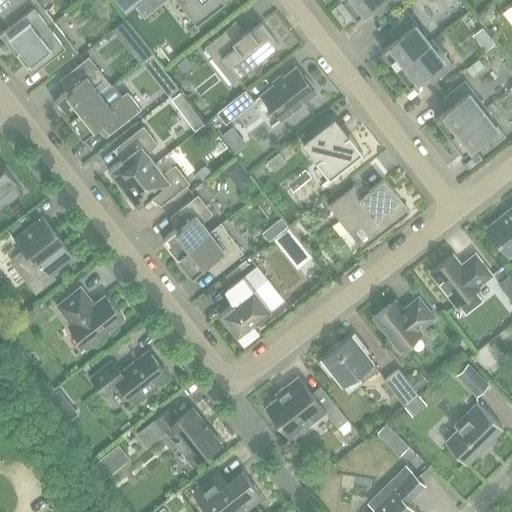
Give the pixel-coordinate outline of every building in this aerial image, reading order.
[(20,0),(0,0),(0,12),(2,15),(20,0)] [(0,31),(15,51),(54,21),(37,0),(20,0),(2,15),(9,24),(0,30),(0,31)] [(132,0),(114,0),(124,14),(136,5),(132,0)] [(142,0),(135,6),(144,17),(165,0),(142,0)] [(177,0),(196,25),(227,0),(177,0)] [(342,0),(356,17),(371,5),(378,14),(396,0),(342,0)] [(450,0),(456,9),(467,1),(466,0),(450,0)] [(381,49),(395,67),(429,41),(428,40),(415,24),(417,23),(409,13),(390,28),(397,37),(381,49)] [(78,51),(54,21),(15,51),(31,71),(40,64),(48,74),(78,51)] [(238,77),(256,63),(258,62),(259,61),(261,60),(263,60),(264,56),(279,45),(261,22),(251,29),(249,27),(240,34),(233,24),(204,47),(213,58),(222,57),(238,77)] [(487,35),(479,41),(487,50),(495,44),(487,35)] [(432,37),(428,40),(429,41),(395,67),(409,85),(425,73),(432,82),(454,65),(432,37)] [(111,84),(103,74),(89,56),(63,75),(71,85),(53,100),(68,119),(100,93),(111,84)] [(186,58),(176,65),(183,73),(192,65),(186,58)] [(479,61),(468,70),(473,77),(485,68),(479,61)] [(303,76),(296,66),(261,94),(281,119),(315,92),(313,88),(315,87),(305,74),(303,76)] [(164,87),(169,92),(177,86),(170,76),(165,80),(164,87)] [(435,117),(449,135),(482,109),(483,110),(486,107),(465,79),(443,96),(450,105),(435,117)] [(245,89),(217,112),(225,123),(254,100),(245,89)] [(108,103),(100,93),(68,119),(83,137),(101,123),(109,133),(141,108),(127,90),(108,103)] [(178,108),(187,101),(179,91),(171,98),(178,108)] [(495,126),(483,110),(482,109),(449,135),(463,153),(478,141),(485,150),(505,135),(497,125),(495,126)] [(333,120),(303,144),(329,178),(362,152),(349,134),(346,136),(333,120)] [(117,179),(123,187),(155,162),(147,153),(157,143),(143,125),(118,145),(126,155),(108,169),(116,180),(117,179)] [(231,127),(222,135),(235,152),(245,145),(231,127)] [(278,151),(267,160),(274,169),(286,160),(278,151)] [(231,176),(240,169),(234,161),(225,168),(231,176)] [(163,172),(155,162),(123,187),(130,195),(129,196),(137,207),(150,197),(161,204),(189,182),(175,164),(163,172)] [(197,170),(202,177),(210,171),(205,164),(197,170)] [(0,200),(3,198),(8,204),(24,192),(4,166),(2,168),(0,165),(0,200)] [(354,183),(328,204),(348,230),(357,222),(372,241),(409,211),(383,178),(363,194),(354,183)] [(162,238),(177,257),(220,223),(220,222),(209,231),(202,222),(212,212),(197,194),(172,214),(180,224),(162,238)] [(511,206),(486,227),(509,255),(511,252),(511,206)] [(26,252),(14,262),(36,290),(52,277),(50,274),(74,255),(42,215),(14,237),(26,252)] [(282,219),(274,225),(279,232),(287,226),(282,219)] [(243,252),(220,223),(177,257),(192,276),(210,261),(218,271),(243,252)] [(288,228),(275,239),(283,249),(296,238),(288,228)] [(453,253),(430,272),(456,305),(458,303),(466,313),(483,299),(475,289),(479,286),(478,285),(492,274),(475,252),(461,263),(453,253)] [(253,324),(270,310),(284,299),(257,264),(226,289),(232,303),(220,313),(229,325),(230,324),(244,341),(258,330),(253,324)] [(511,284),(511,279),(508,275),(498,282),(504,291),(511,284)] [(56,305),(70,322),(68,323),(87,347),(100,337),(109,330),(123,318),(104,294),(94,303),(80,286),(56,305)] [(399,349),(421,332),(419,329),(434,316),(418,296),(403,308),(395,299),(373,316),(399,349)] [(317,360),(330,378),(334,374),(343,385),(357,375),(362,381),(377,369),(366,355),(371,351),(354,331),(317,360)] [(105,395),(118,384),(132,402),(167,374),(148,349),(121,370),(112,359),(90,376),(105,395)] [(488,383),(468,363),(457,374),(476,394),(488,383)] [(398,367),(383,378),(404,405),(419,394),(398,367)] [(266,405),(268,408),(266,410),(273,419),(275,418),(291,437),(307,424),(308,425),(326,411),(298,375),(276,393),(278,396),(266,405)] [(419,375),(410,382),(418,391),(426,385),(419,375)] [(59,393),(45,404),(62,425),(76,414),(59,393)] [(458,428),(445,441),(466,462),(503,426),(478,401),(454,424),(458,428)] [(167,410),(137,433),(146,444),(165,430),(180,449),(184,446),(197,461),(221,442),(193,406),(175,420),(167,410)] [(328,415),(337,426),(347,419),(338,407),(328,415)] [(385,425),(376,434),(386,444),(396,435),(385,425)] [(374,508),(370,511),(416,511),(417,511),(407,502),(425,484),(406,465),(368,503),(374,508)] [(40,483),(57,507),(76,494),(58,470),(40,483)] [(208,511),(242,511),(263,496),(243,471),(224,486),(216,475),(194,493),(208,511)]
